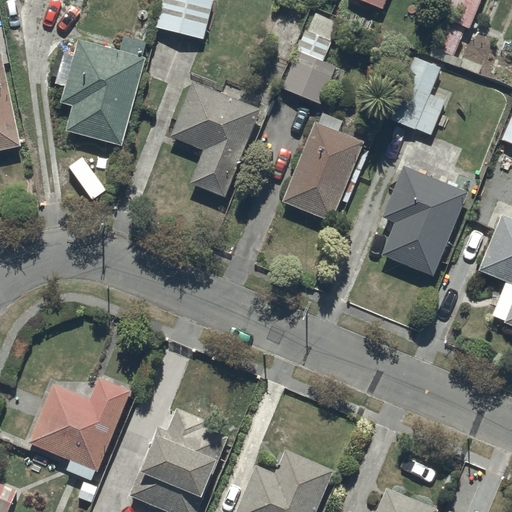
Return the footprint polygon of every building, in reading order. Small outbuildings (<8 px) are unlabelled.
[(33,0),(84,15),(87,0),(33,0)] [(210,0),(164,0),(155,34),(204,45),(214,1),(210,0)] [(388,0),(347,0),(348,0),(381,15),(388,0)] [(467,36),(483,0),(453,0),(430,53),(450,62),(462,34),(467,36)] [(340,26),(287,3),(271,40),(298,51),(296,55),(322,66),(340,26)] [(118,59),(76,47),(59,111),(71,114),(64,138),(120,154),(144,65),(141,65),(146,47),(123,40),(118,59)] [(415,59),(390,127),(415,136),(416,134),(430,140),(443,103),(430,98),(441,68),(415,59)] [(296,62),(281,94),(320,110),(336,74),(303,60),(301,64),(296,62)] [(17,139),(0,62),(0,159),(9,158),(10,159),(11,159),(12,160),(13,160),(13,161),(14,161),(15,162),(16,162),(17,162),(18,162),(19,162),(20,162),(21,162),(22,162),(23,161),(24,161),(25,160),(26,160),(27,159),(27,158),(28,157),(29,156),(30,155),(30,154),(30,153),(30,152),(30,151),(30,150),(30,149),(30,148),(30,147),(29,146),(29,145),(28,144),(28,143),(27,142),(26,142),(25,141),(25,140),(24,140),(23,139),(22,139),(21,139),(20,139),(19,139),(18,139),(17,139)] [(224,204),(249,145),(262,116),(193,87),(170,144),(202,157),(189,189),(224,204)] [(314,129),(280,209),(329,229),(330,227),(335,230),(344,209),(340,208),(341,205),(347,207),(369,152),(337,139),(343,124),(321,115),(316,129),(314,129)] [(511,117),(500,146),(511,151),(511,171),(503,190),(511,194),(511,117)] [(448,248),(467,200),(438,188),(439,184),(407,172),(405,176),(401,174),(380,226),(392,231),(380,262),(433,284),(440,265),(447,268),(454,251),(448,248)] [(511,223),(503,219),(479,278),(506,290),(491,322),(504,328),(503,331),(511,334),(511,223)] [(71,454),(66,465),(91,475),(95,465),(98,466),(131,385),(100,372),(91,394),(52,378),(28,437),(71,454)] [(180,511),(195,511),(218,455),(227,458),(233,442),(225,438),(231,423),(176,401),(167,425),(157,421),(150,437),(143,434),(137,448),(145,452),(129,491),(180,511)] [(256,460),(232,511),(314,511),(335,465),(284,442),(273,468),(256,460)] [(0,478),(0,509),(5,511),(7,511),(19,487),(0,478)] [(435,511),(438,505),(435,504),(439,495),(429,490),(426,498),(387,482),(374,511),(365,508),(363,511),(435,511)]
